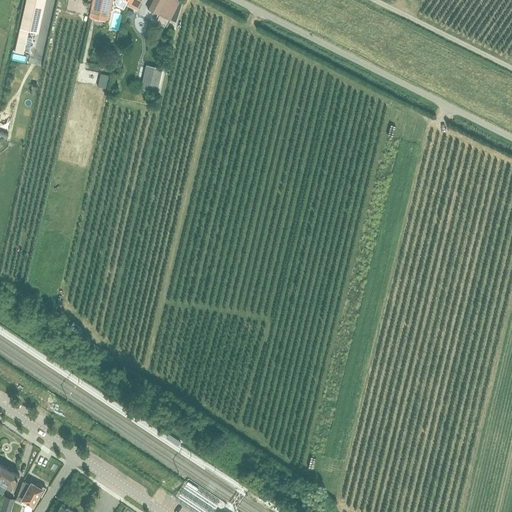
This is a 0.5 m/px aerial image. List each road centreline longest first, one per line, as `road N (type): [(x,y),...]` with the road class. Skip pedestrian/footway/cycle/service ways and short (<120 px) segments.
road 1 (unclassified): [(511,137),(235,0)]
road 2 (unclassified): [(511,69),(373,0)]
